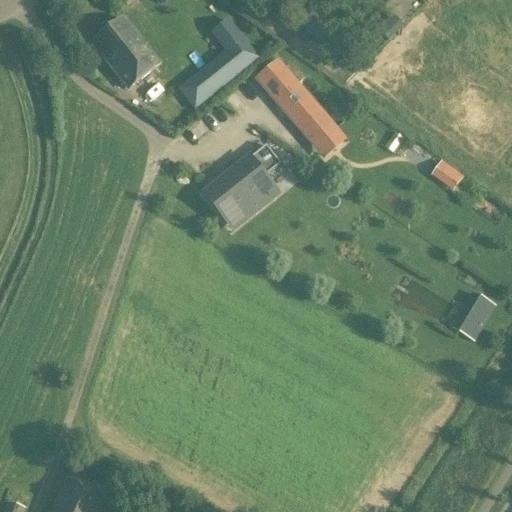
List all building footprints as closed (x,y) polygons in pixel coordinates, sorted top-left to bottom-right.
[(301,29),(321,44),(331,29),(310,15),(301,29)] [(384,40),(399,27),(391,18),(376,30),(384,40)] [(169,19),(140,42),(123,21),(92,46),(113,72),(128,91),(152,72),(159,81),(167,75),(166,73),(194,51),(169,19)] [(257,61),(226,22),(211,34),(225,53),(195,77),(211,97),(257,61)] [(257,82),(315,148),(334,132),(277,65),(257,82)] [(203,198),(218,216),(230,206),(243,222),(275,196),(263,180),(279,167),(264,149),(203,198)] [(441,165),(431,180),(453,196),(463,182),(441,165)] [(473,296),(452,330),(473,343),(493,308),(473,296)] [(53,511),(100,511),(106,498),(66,481),(53,511)]
